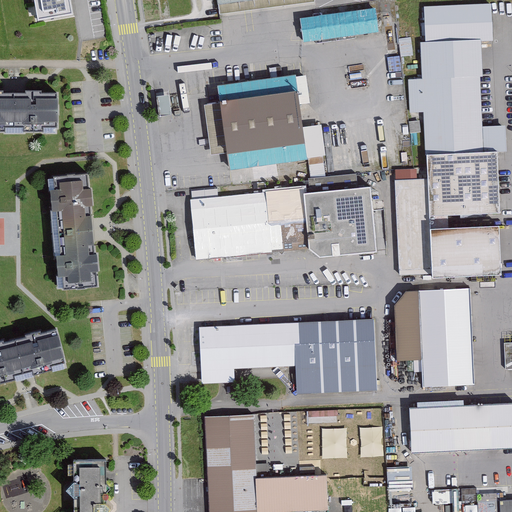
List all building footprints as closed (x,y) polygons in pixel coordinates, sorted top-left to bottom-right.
[(72,15),(69,0),(30,0),(34,21),(72,15)] [(493,5),(425,8),(427,43),(422,43),(423,81),(408,82),(409,113),(424,112),(427,179),(418,179),(417,170),(396,171),(400,277),(437,276),(437,279),(507,276),(505,226),(449,229),(449,217),(504,214),(501,152),(508,152),(507,127),(483,128),(481,77),(485,77),(483,41),(495,41),(493,5)] [(381,33),(378,10),(301,20),(304,43),(381,33)] [(401,55),(413,54),(412,37),(400,38),(401,55)] [(297,84),(219,95),(227,148),(305,137),(297,84)] [(0,133),(62,133),(61,93),(0,93),(0,133)] [(240,165),(242,152),(230,151),(229,163),(240,165)] [(99,287),(91,175),(51,178),(59,290),(99,287)] [(314,249),(325,258),(381,252),(374,188),(358,189),(357,176),(309,181),(310,188),(191,200),(197,261),(310,250),(314,249)] [(407,293),(396,307),(398,360),(422,359),(423,386),(476,384),(472,290),(407,293)] [(379,390),(375,320),(202,329),(204,385),(235,383),(234,370),(298,367),(300,394),(379,390)] [(0,386),(72,368),(62,329),(0,344),(0,386)] [(511,404),(413,409),(415,453),(511,448),(511,404)] [(328,475),(258,477),(256,415),(205,417),(207,476),(208,511),(275,511),(276,511),(329,510),(328,475)] [(111,461),(78,461),(78,485),(72,490),(78,497),(78,511),(114,511),(117,509),(111,503),(111,493),(115,489),(111,484),(111,461)] [(412,467),(388,467),(388,489),(413,489),(412,467)] [(462,503),(478,503),(477,488),(433,489),(433,503),(462,502),(462,503)] [(465,505),(465,511),(511,511),(511,499),(499,500),(499,492),(478,493),(479,504),(465,505)]
